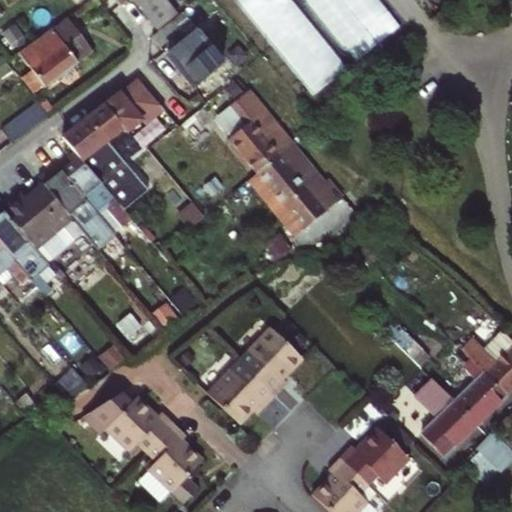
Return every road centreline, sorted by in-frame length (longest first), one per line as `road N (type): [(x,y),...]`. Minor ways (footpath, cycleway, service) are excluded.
road 1 (residential): [(0,157),(136,58)]
road 2 (residential): [(305,421),(260,467),(306,511)]
